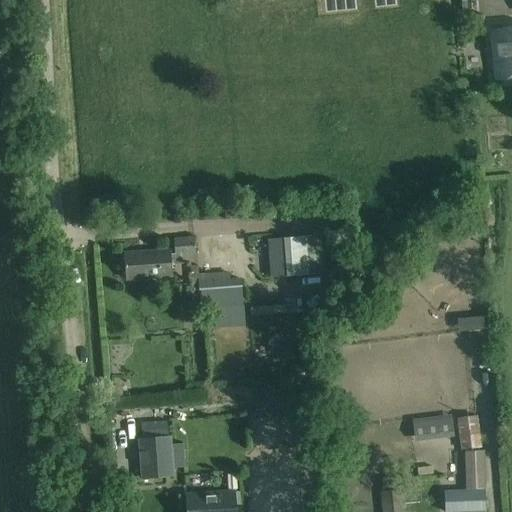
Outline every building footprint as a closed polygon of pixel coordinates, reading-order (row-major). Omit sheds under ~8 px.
[(495,80),(511,78),(511,28),(491,30),(495,80)] [(284,238),(287,277),(308,275),(305,237),(284,238)] [(174,255),(174,256),(184,255),(195,254),(194,238),(173,240),(174,255)] [(170,251),(124,254),(125,280),(172,276),(171,263),(183,262),(185,260),(184,255),(174,256),(174,255),(171,255),(170,251)] [(285,304),(248,305),(249,316),(285,314),(285,304)] [(242,307),(231,307),(205,309),(206,323),(242,320),(242,307)] [(281,340),(272,322),(252,332),(262,350),(281,340)] [(254,401),(255,415),(291,412),(290,399),(254,401)] [(479,448),(475,416),(457,418),(461,450),(479,448)] [(452,435),(450,419),(412,423),(414,439),(452,435)] [(173,477),(172,464),(170,437),(138,439),(141,479),(173,477)] [(444,493),(444,511),(461,511),(463,511),(484,511),(483,473),(465,474),(466,490),(466,492),(444,493)] [(383,511),(403,511),(401,490),(381,492),(383,511)] [(185,494),(186,511),(234,511),(233,491),(185,494)]
